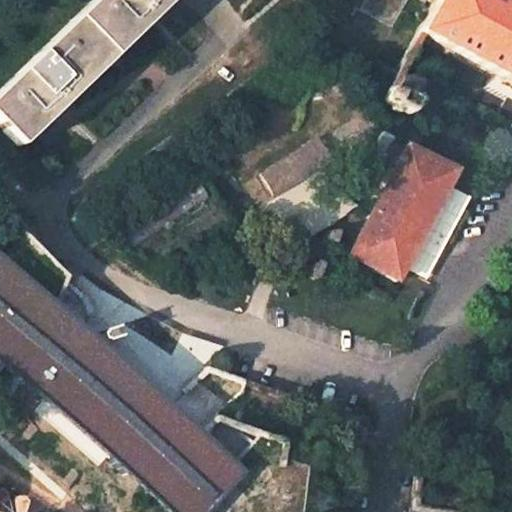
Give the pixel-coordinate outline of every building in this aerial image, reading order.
[(86,0),(69,17),(107,55),(163,0),(86,0)] [(419,0),(424,2),(425,0),(431,0),(433,0),(432,0),(365,0),(360,9),(392,27),(406,0),(419,0)] [(511,10),(493,0),(432,0),(433,0),(416,32),(492,74),(501,79),(511,84),(511,10)] [(107,55),(69,17),(0,84),(0,128),(16,144),(107,55)] [(387,89),(379,104),(402,116),(410,101),(387,89)] [(371,135),(368,143),(380,149),(384,141),(371,135)] [(271,194),(326,158),(314,138),(258,174),(271,194)] [(450,168),(402,143),(345,254),(393,279),(429,208),(450,168)] [(356,171),(352,178),(362,184),(366,176),(356,171)] [(325,231),(321,239),(332,244),(336,236),(325,231)] [(307,268),(303,275),(313,280),(317,273),(307,268)] [(82,344),(0,272),(0,354),(23,375),(17,382),(38,400),(44,393),(109,449),(104,455),(123,472),(129,465),(181,511),(189,511),(226,471),(195,443),(160,413),(93,354),(82,344)] [(181,390),(160,413),(195,443),(214,423),(181,390)]
